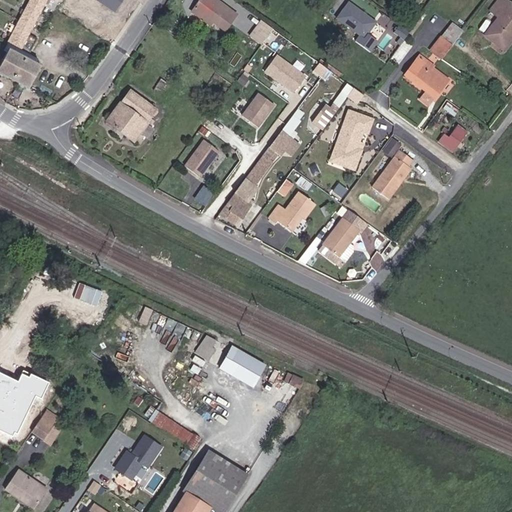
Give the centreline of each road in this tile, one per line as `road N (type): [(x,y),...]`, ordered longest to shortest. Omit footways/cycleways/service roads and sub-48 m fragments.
road 1 (unclassified): [(359,306),(39,133)]
road 2 (unclassified): [(359,306),(511,117)]
road 3 (residential): [(155,0),(97,85),(39,133)]
road 4 (unclassified): [(511,375),(359,306)]
